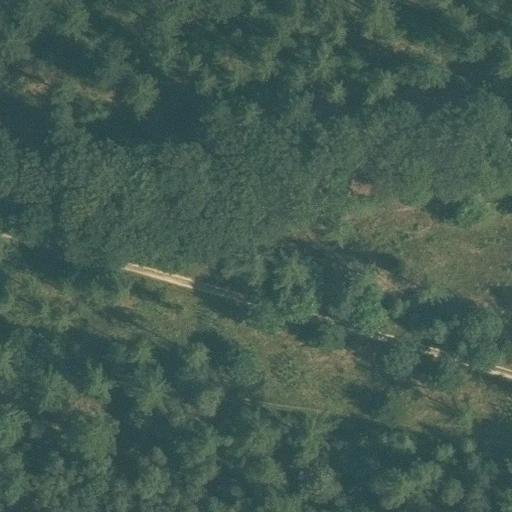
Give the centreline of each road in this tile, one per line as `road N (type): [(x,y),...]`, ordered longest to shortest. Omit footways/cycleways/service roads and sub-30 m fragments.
road 1 (track): [(0,230),(511,374)]
road 2 (track): [(0,359),(511,448)]
road 3 (track): [(0,190),(43,198),(181,192),(511,141)]
